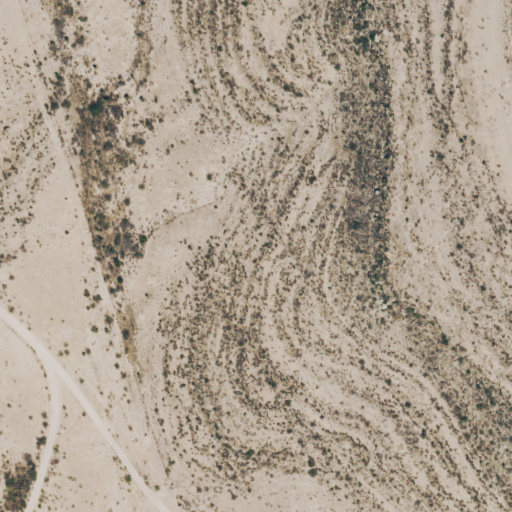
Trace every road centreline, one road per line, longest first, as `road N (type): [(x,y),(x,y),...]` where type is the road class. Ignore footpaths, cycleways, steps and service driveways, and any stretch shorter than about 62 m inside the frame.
road 1 (track): [(27,511),(54,410),(49,366),(0,292)]
road 2 (track): [(54,410),(103,435),(191,511)]
